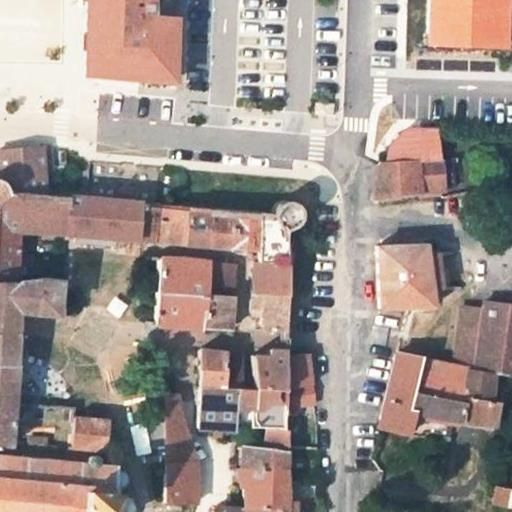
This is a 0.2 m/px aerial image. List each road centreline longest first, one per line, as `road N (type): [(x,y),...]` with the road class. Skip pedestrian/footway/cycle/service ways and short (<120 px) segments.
road 1 (residential): [(0,126),(318,148),(345,159)]
road 2 (residential): [(346,511),(356,235)]
road 3 (residential): [(356,235),(433,233),(497,250),(497,269)]
road 4 (residential): [(357,84),(511,88)]
